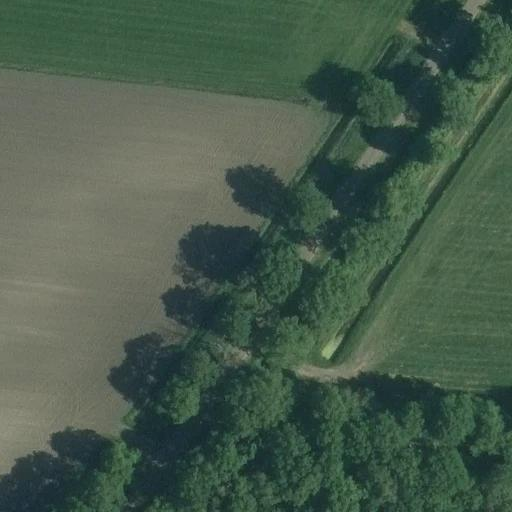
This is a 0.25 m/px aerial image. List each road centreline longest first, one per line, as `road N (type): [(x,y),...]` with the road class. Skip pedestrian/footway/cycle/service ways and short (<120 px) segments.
road 1 (unclassified): [(130,511),(476,0)]
road 2 (track): [(511,452),(224,437),(192,421)]
